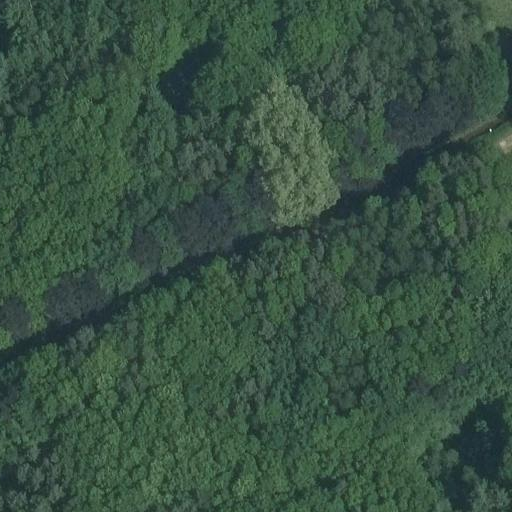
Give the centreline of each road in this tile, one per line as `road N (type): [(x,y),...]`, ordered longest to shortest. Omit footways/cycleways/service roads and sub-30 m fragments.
road 1 (track): [(511,135),(0,379)]
road 2 (track): [(200,511),(499,387)]
road 3 (track): [(316,233),(415,511)]
